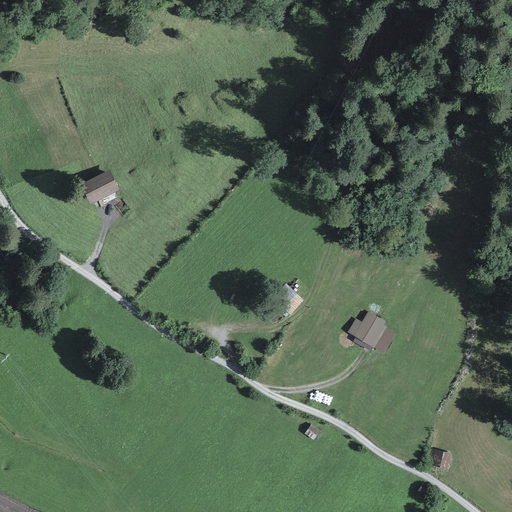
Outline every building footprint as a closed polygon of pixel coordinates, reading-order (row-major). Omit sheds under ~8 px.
[(84,185),(92,199),(115,188),(108,173),(84,185)] [(290,290),(280,300),(290,310),(300,300),(290,290)] [(356,319),(350,330),(374,344),(382,331),(365,321),(363,324),(356,319)] [(312,426),(307,433),(315,439),(320,431),(312,426)] [(433,450),(430,461),(446,465),(448,454),(433,450)] [(424,484),(418,493),(427,498),(433,490),(424,484)]
